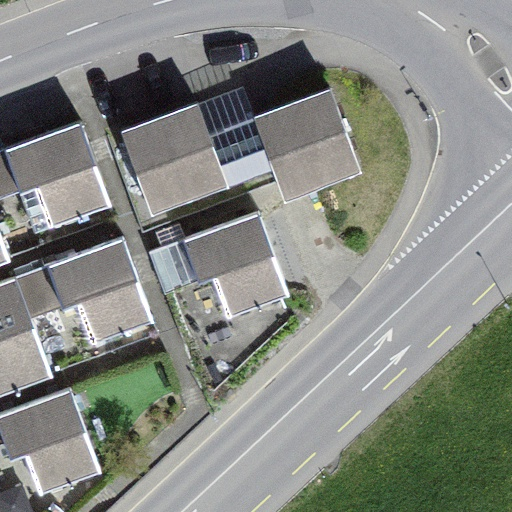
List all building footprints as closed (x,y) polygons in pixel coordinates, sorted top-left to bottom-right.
[(330,87),(208,132),(197,101),(122,128),(152,210),(274,165),(285,196),(360,168),(330,87)] [(80,119),(5,147),(21,189),(36,183),(51,223),(110,201),(80,119)] [(258,210),(149,250),(165,292),(214,274),(229,313),(288,291),(258,210)] [(0,231),(0,258),(9,256),(0,231)] [(122,235),(16,274),(30,314),(62,302),(63,304),(79,299),(94,338),(153,317),(122,235)] [(16,274),(0,280),(0,390),(52,371),(30,314),(16,274)] [(70,386),(0,411),(0,426),(11,456),(26,450),(41,489),(100,468),(70,386)]
